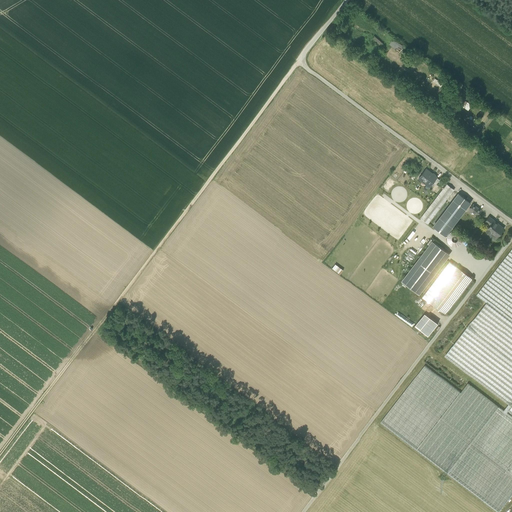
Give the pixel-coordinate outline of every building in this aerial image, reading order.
[(384,39),(375,31),(372,35),(382,42),(384,39)] [(405,42),(394,34),(390,40),(401,48),(405,42)] [(439,79),(437,82),(445,88),(447,86),(439,79)] [(426,88),(423,92),(443,107),(446,103),(426,88)] [(438,173),(427,164),(419,174),(430,183),(434,179),(437,174),(438,173)] [(447,181),(422,214),(428,219),(454,186),(447,181)] [(459,189),(433,222),(446,231),(471,199),(459,189)] [(482,206),(474,200),(470,205),(478,211),(482,206)] [(505,224),(494,216),(495,216),(494,216),(486,227),(490,230),(493,227),(495,229),(494,230),(498,233),(505,224)] [(452,243),(455,243),(458,243),(459,242),(461,241),(462,239),(463,237),(463,234),(463,232),(460,229),(458,228),(455,227),(452,228),(451,229),(449,231),(447,234),(447,236),(448,239),(450,241),(452,243)] [(493,227),(490,230),(489,232),(495,237),(498,233),(494,230),(495,229),(493,227)] [(433,237),(403,277),(419,290),(449,250),(433,237)] [(511,244),(476,291),(487,299),(445,353),(509,402),(511,404),(511,403),(511,244)] [(451,258),(424,293),(431,299),(446,310),(472,275),(451,258)] [(341,270),(345,266),(337,259),(333,264),(341,270)] [(425,310),(415,323),(428,333),(438,320),(425,310)] [(503,409),(468,381),(461,390),(425,363),(381,420),(483,499),(507,467),(511,471),(511,415),(506,411),(503,409)] [(506,411),(509,407),(511,404),(509,402),(503,409),(506,411)] [(511,491),(511,471),(507,467),(483,499),(499,510),(511,491)]
